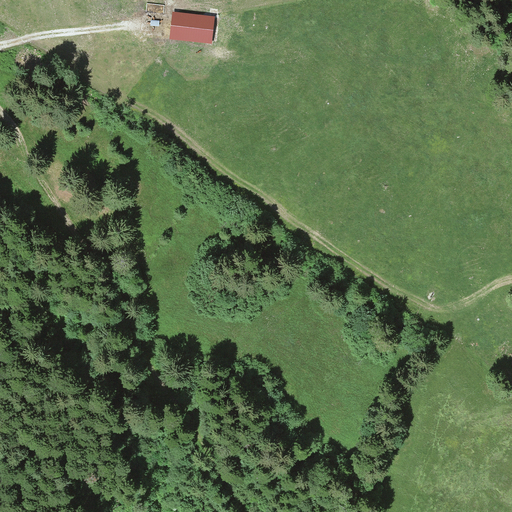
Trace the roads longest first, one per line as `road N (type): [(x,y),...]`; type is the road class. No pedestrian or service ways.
road 1 (track): [(0,107),(155,369),(251,511)]
road 2 (track): [(0,43),(140,26)]
